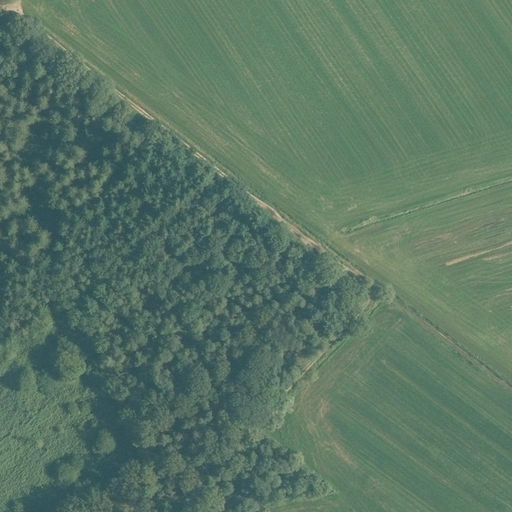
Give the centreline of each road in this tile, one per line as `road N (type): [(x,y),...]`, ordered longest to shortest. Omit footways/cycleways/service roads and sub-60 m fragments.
road 1 (track): [(381,289),(6,0)]
road 2 (track): [(207,511),(232,492),(255,430),(381,289)]
road 3 (track): [(511,391),(381,289)]
